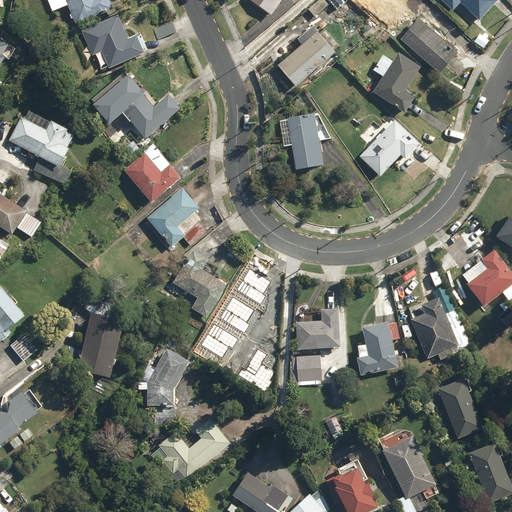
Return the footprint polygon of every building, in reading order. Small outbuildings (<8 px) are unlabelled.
[(47,0),(53,12),(67,6),(76,26),(113,10),(108,0),(47,0)] [(248,0),(270,17),(282,0),(248,0)] [(329,5),(324,0),(318,0),(308,10),(315,18),(329,5)] [(343,0),(326,0),(337,12),(347,4),(343,0)] [(498,2),(495,0),(440,0),(453,13),(461,4),(479,22),(498,2)] [(118,16),(81,32),(92,56),(101,52),(109,69),(144,54),(143,52),(147,50),(140,33),(129,38),(126,31),(124,32),(118,16)] [(170,19),(153,27),(159,40),(176,33),(170,19)] [(444,42),(419,20),(399,42),(439,76),(463,48),(449,36),(444,42)] [(316,32),(278,66),(296,87),(335,53),(333,51),(338,47),(323,30),(318,34),(316,32)] [(421,69),(398,54),(393,63),(382,56),(372,72),(382,78),(372,94),(404,115),(414,98),(406,93),(421,69)] [(127,76),(92,106),(110,125),(122,114),(145,140),(183,106),(170,92),(154,106),(127,76)] [(322,166),(314,115),(287,119),(287,120),(284,121),(280,124),(284,147),(292,146),(295,170),(322,166)] [(46,130),(20,118),(8,143),(59,168),(68,150),(66,149),(73,136),(67,133),(69,130),(50,121),(46,130)] [(395,122),(359,156),(379,177),(401,157),(404,160),(418,146),(395,122)] [(141,148),(133,139),(123,149),(132,157),(141,148)] [(153,145),(123,170),(151,204),(181,179),(153,145)] [(182,188),(147,219),(172,248),(185,236),(178,228),(200,209),(182,188)] [(27,212),(0,194),(0,259),(9,245),(0,239),(0,227),(12,235),(17,228),(32,238),(41,223),(26,214),(27,212)] [(511,210),(494,237),(511,248),(511,210)] [(200,224),(184,239),(190,247),(207,232),(200,224)] [(249,258),(235,243),(228,250),(243,264),(249,258)] [(511,297),(511,273),(493,250),(470,268),(466,263),(462,267),(466,272),(458,279),(482,309),(501,293),(508,301),(511,297)] [(192,252),(173,284),(197,299),(192,308),(206,317),(226,285),(201,270),(207,261),(192,252)] [(428,278),(415,282),(420,299),(433,295),(428,278)] [(0,341),(1,342),(12,332),(9,329),(24,316),(0,287),(0,341)] [(97,300),(84,293),(77,303),(91,314),(76,370),(109,378),(123,321),(108,318),(112,304),(97,300)] [(440,299),(422,306),(425,314),(412,320),(427,358),(437,354),(440,362),(452,357),(449,349),(458,345),(440,299)] [(418,303),(407,307),(412,318),(423,313),(418,303)] [(273,332),(228,304),(212,331),(256,358),(273,332)] [(321,322),(296,323),(297,351),(340,348),(337,309),(321,310),(321,322)] [(396,322),(387,324),(392,342),(401,340),(396,322)] [(396,368),(386,323),(362,328),(365,346),(357,348),(359,358),(355,359),(359,377),(396,368)] [(25,334),(10,346),(24,362),(38,351),(25,334)] [(189,361),(166,349),(147,383),(147,406),(173,407),(173,390),(189,361)] [(320,353),(297,355),(297,357),(293,357),(294,387),(321,385),(321,381),(322,381),(320,353)] [(463,378),(436,389),(456,439),(484,428),(463,378)] [(0,445),(19,431),(17,429),(37,414),(21,393),(10,401),(8,413),(0,412),(0,445)] [(336,416),(326,420),(333,435),(343,431),(336,416)] [(171,476),(180,486),(230,444),(209,419),(194,432),(201,439),(189,449),(175,432),(158,446),(159,448),(151,455),(160,466),(163,463),(173,474),(171,476)] [(27,428),(9,442),(15,450),(34,436),(27,428)] [(394,445),(382,450),(403,497),(398,499),(403,511),(416,511),(410,498),(422,493),(426,499),(438,494),(409,431),(391,439),(394,445)] [(156,432),(146,442),(151,448),(162,438),(156,432)] [(511,485),(496,443),(468,453),(487,504),(511,494),(511,485)] [(355,468),(325,481),(339,511),(369,511),(376,509),(370,496),(372,495),(366,482),(362,484),(355,468)] [(248,473),(232,496),(255,511),(284,511),(293,500),(271,485),(269,488),(248,473)] [(318,486),(290,511),(327,511),(330,510),(318,486)] [(236,511),(240,507),(230,501),(225,510),(227,511),(236,511)]
